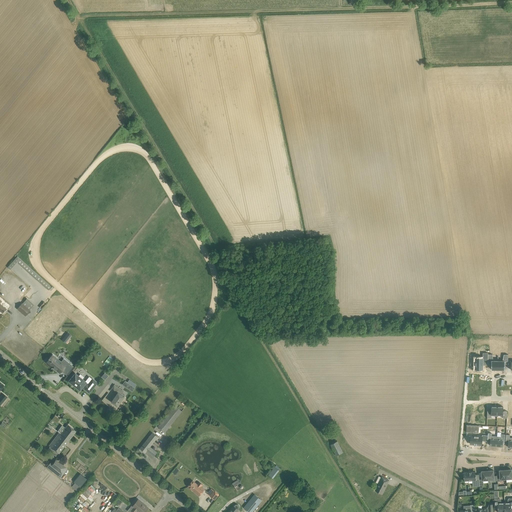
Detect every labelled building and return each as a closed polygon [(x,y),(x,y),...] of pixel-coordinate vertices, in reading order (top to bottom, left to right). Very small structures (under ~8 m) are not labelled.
[(49,291),(52,287),(17,256),(7,267),(11,270),(17,263),(49,291)] [(25,303),(32,309),(36,305),(28,299),(25,303)] [(18,309),(26,317),(31,311),(23,303),(18,309)] [(475,362),(475,365),(475,369),(482,369),(483,363),(488,364),(487,365),(488,365),(488,353),(483,353),(483,358),(475,358),(475,362)] [(53,354),(49,360),(51,361),(49,364),(53,367),(52,368),(55,370),(56,369),(60,372),(65,366),(68,369),(71,365),(64,358),(59,364),(55,361),(57,358),(53,354)] [(488,354),(488,364),(491,364),(491,369),(498,370),(498,360),(493,360),(492,354),(488,354)] [(498,360),(498,370),(504,370),(504,364),(508,364),(508,355),(508,354),(504,354),(503,361),(498,360)] [(107,366),(113,359),(109,356),(103,363),(107,366)] [(97,383),(92,379),(88,384),(85,382),(86,382),(82,379),(83,377),(80,374),(79,376),(75,373),(69,381),(79,390),(82,386),(85,388),(84,389),(89,393),(97,383)] [(112,402),(118,406),(125,397),(122,394),(124,391),(114,385),(112,388),(118,392),(115,396),(114,395),(112,398),(113,399),(112,402)] [(158,427),(165,433),(182,411),(175,405),(158,427)] [(487,418),(491,418),(491,415),(497,415),(497,406),(491,406),(491,411),(490,411),(487,411),(487,418)] [(497,406),(497,415),(503,415),(503,418),(507,418),(507,413),(507,411),(504,411),(503,411),(503,406),(497,406)] [(68,424),(61,433),(69,440),(76,431),(68,424)] [(468,426),(467,433),(479,435),(480,428),(468,426)] [(69,440),(61,433),(59,432),(49,446),(59,453),(69,440)] [(150,447),(158,437),(153,433),(141,448),(145,452),(146,451),(148,452),(149,452),(154,456),(157,452),(150,447)] [(487,441),(487,442),(489,443),(490,443),(490,445),(496,446),(497,436),(492,436),(492,433),(488,433),(488,435),(487,441)] [(497,436),(496,446),(502,446),(502,444),(504,444),(505,434),(501,434),(501,436),(497,436)] [(471,435),(470,444),(482,445),(482,441),(482,440),(487,441),(488,435),(482,435),(482,436),(471,435)] [(331,444),(336,456),(343,452),(337,441),(331,444)] [(51,462),(47,467),(60,478),(67,468),(56,459),(52,464),(51,462)] [(275,466),(268,474),(273,478),(279,470),(275,466)] [(475,471),(463,472),(463,473),(462,473),(463,477),(464,477),(464,481),(472,480),(473,486),(480,485),(479,479),(476,479),(475,471)] [(483,480),(488,480),(487,471),(481,471),(482,477),(479,477),(480,486),(484,485),(483,480)] [(77,491),(88,478),(83,474),(71,486),(77,491)] [(375,490),(382,494),(384,489),(384,488),(385,488),(389,480),(382,477),(382,478),(379,476),(376,482),(378,484),(375,490)] [(193,481),(188,486),(193,490),(193,491),(199,496),(204,489),(202,488),(201,487),(203,485),(199,482),(197,484),(193,481)] [(211,489),(207,494),(215,499),(219,494),(214,490),(213,491),(211,489)] [(244,507),(249,511),(252,511),(262,500),(255,494),(244,507)] [(504,511),(504,502),(501,502),(501,499),(500,498),(494,498),(495,507),(498,507),(497,511),(504,511)] [(134,507),(131,510),(133,511),(135,511),(138,510),(139,511),(137,511),(145,511),(149,508),(148,508),(143,504),(143,503),(138,500),(133,506),(134,507)]
